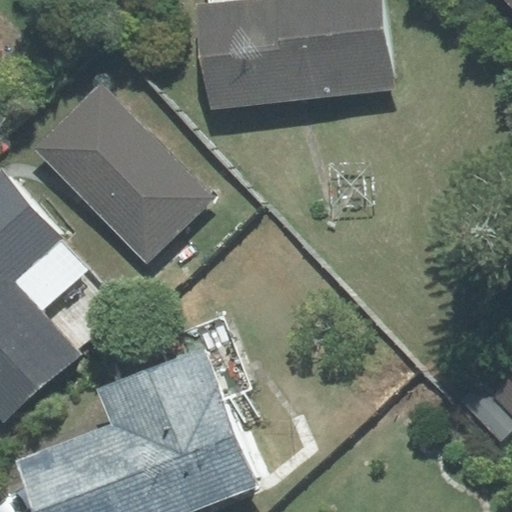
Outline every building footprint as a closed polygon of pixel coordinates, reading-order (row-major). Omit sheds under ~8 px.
[(206,0),(207,5),(197,6),(210,109),(394,85),(382,0),(206,0)] [(511,0),(503,0),(511,9),(511,0)] [(102,85),(36,149),(147,262),(212,198),(102,85)] [(3,172),(0,174),(0,421),(2,424),(83,354),(79,350),(120,315),(57,243),(62,238),(3,172)] [(17,461),(37,511),(192,511),(258,486),(225,401),(254,390),(225,315),(160,340),(169,364),(100,391),(113,424),(17,461)] [(511,385),(499,398),(511,411),(511,385)]
